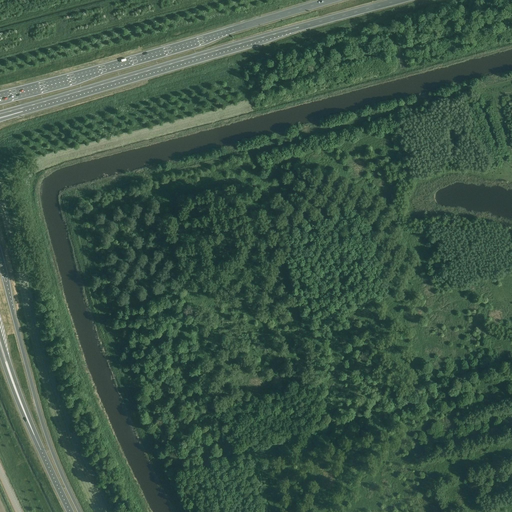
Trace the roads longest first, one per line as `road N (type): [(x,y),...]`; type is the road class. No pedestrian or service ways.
road 1 (track): [(183,511),(101,326),(69,201),(474,88)]
road 2 (trunk): [(6,112),(402,0)]
road 3 (trunk): [(335,0),(0,94)]
road 4 (trunk): [(78,511),(45,434),(0,264)]
road 5 (trunk): [(8,369),(69,511)]
